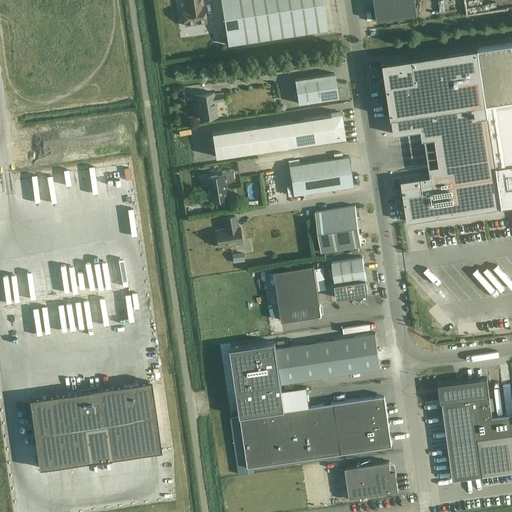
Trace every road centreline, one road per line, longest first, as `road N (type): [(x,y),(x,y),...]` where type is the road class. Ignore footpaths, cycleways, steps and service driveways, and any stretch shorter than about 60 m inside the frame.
road 1 (unclassified): [(202,511),(130,0)]
road 2 (unclassified): [(348,0),(402,364)]
road 3 (unclassified): [(402,364),(424,502)]
